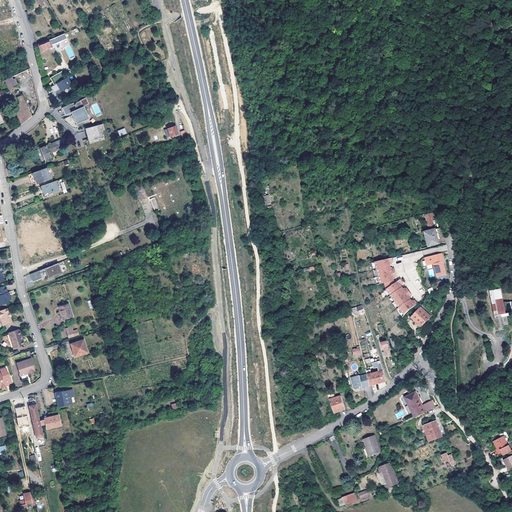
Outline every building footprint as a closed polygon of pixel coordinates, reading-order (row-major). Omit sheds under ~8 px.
[(51,44),(67,38),(64,33),(38,44),(40,50),(52,45),(51,44)] [(105,50),(108,55),(115,51),(110,42),(104,45),(103,43),(102,44),(103,46),(98,48),(101,52),(105,50)] [(53,83),(64,77),(61,72),(50,78),(53,83)] [(15,77),(6,82),(10,91),(19,87),(15,77)] [(55,94),(63,89),(61,87),(64,85),(61,80),(45,89),(50,98),(55,94)] [(0,90),(0,96),(2,100),(8,97),(4,89),(0,90)] [(29,118),(32,116),(24,96),(19,99),(21,104),(23,103),(29,118)] [(62,108),(66,114),(71,112),(77,124),(90,118),(84,105),(84,106),(80,100),(75,102),(76,103),(75,104),(74,102),(62,108)] [(84,128),(85,129),(87,139),(102,135),(101,130),(103,129),(102,124),(92,126),(84,128)] [(170,136),(178,134),(175,126),(167,128),(170,136)] [(51,158),(49,153),(64,146),(62,139),(40,149),(45,160),(51,158)] [(38,187),(41,186),(51,182),(46,168),(40,170),(33,173),(38,187)] [(51,182),(41,186),(43,194),(48,192),(48,194),(58,190),(55,181),(51,182)] [(152,200),(156,211),(161,209),(156,198),(152,200)] [(432,220),(436,218),(434,212),(425,214),(429,227),(434,226),(432,220)] [(440,243),(438,239),(437,233),(431,234),(433,245),(440,243)] [(447,275),(441,254),(424,258),(421,261),(423,271),(433,268),(433,266),(435,266),(438,278),(438,279),(444,278),(444,277),(444,275),(447,275)] [(375,262),(380,284),(394,280),(393,277),(396,277),(395,268),(391,269),(390,263),(393,262),(392,258),(375,262)] [(375,262),(372,263),(377,285),(380,284),(375,262)] [(59,263),(45,269),(49,279),(63,273),(59,263)] [(39,271),(30,275),(33,282),(42,278),(39,271)] [(401,279),(387,289),(405,315),(406,313),(409,310),(418,304),(416,300),(413,302),(409,297),(412,295),(407,288),(404,290),(401,284),(403,283),(401,279)] [(4,302),(7,301),(11,299),(9,296),(8,296),(6,292),(4,286),(0,287),(0,304),(3,304),(4,302)] [(489,291),(494,316),(507,314),(501,288),(489,291)] [(387,289),(384,291),(403,317),(405,315),(387,289)] [(59,307),(63,318),(73,315),(69,303),(59,307)] [(357,307),(360,316),(366,314),(365,308),(363,305),(362,305),(357,307)] [(360,316),(357,307),(351,309),(353,318),(360,316)] [(421,307),(413,317),(423,325),(431,315),(421,307)] [(0,310),(0,317),(1,318),(3,325),(12,322),(7,308),(0,310)] [(383,324),(380,325),(385,340),(378,343),(383,357),(391,354),(388,346),(389,345),(387,340),(388,340),(383,324)] [(71,327),(66,328),(69,336),(78,333),(76,328),(72,329),(71,327)] [(20,335),(22,335),(19,328),(8,332),(13,347),(25,344),(23,339),(22,339),(20,335)] [(71,343),(75,356),(88,352),(84,339),(71,343)] [(24,371),(25,373),(35,370),(31,357),(17,362),(20,372),(24,371)] [(375,372),(378,383),(387,381),(380,360),(373,362),(374,368),(378,367),(379,371),(375,372)] [(0,385),(1,387),(6,385),(6,384),(12,382),(10,376),(8,376),(5,368),(0,369),(0,370),(1,372),(0,372),(0,385)] [(378,383),(375,372),(367,374),(370,385),(378,383)] [(370,385),(367,374),(360,376),(360,375),(351,377),(354,387),(356,388),(360,387),(360,385),(362,385),(362,386),(364,387),(370,385)] [(71,398),(69,391),(57,394),(60,406),(72,403),(71,398)] [(428,411),(427,407),(423,409),(422,406),(420,407),(419,405),(420,404),(421,404),(419,400),(420,399),(416,392),(405,398),(415,418),(428,411)] [(346,409),(341,396),(330,399),(335,412),(346,409)] [(40,419),(37,403),(29,405),(36,437),(44,435),(41,424),(40,419)] [(18,417),(27,415),(25,406),(16,408),(18,417)] [(47,428),(61,424),(59,414),(40,419),(41,424),(46,423),(47,428)] [(428,430),(432,440),(442,436),(438,423),(437,421),(423,426),(424,428),(425,431),(428,430)] [(368,446),(370,454),(379,451),(374,435),(364,438),(366,447),(368,446)] [(503,439),(502,436),(495,440),(499,447),(497,448),(496,448),(498,452),(502,451),(503,454),(511,450),(508,444),(505,438),(503,439)] [(450,461),(452,466),(456,464),(452,455),(449,457),(447,453),(442,455),(445,463),(450,461)] [(511,453),(511,454),(502,459),(508,470),(511,467),(511,453)] [(395,475),(392,465),(391,462),(384,464),(382,467),(381,467),(381,469),(380,470),(380,471),(380,473),(381,473),(382,472),(384,477),(388,486),(397,483),(395,476),(395,475)] [(358,493),(360,499),(370,495),(367,489),(358,493)] [(35,504),(33,494),(30,494),(30,492),(25,493),(26,499),(20,500),(22,509),(27,508),(26,503),(32,502),(32,504),(35,504)] [(356,492),(343,497),(345,505),(358,500),(356,492)]
